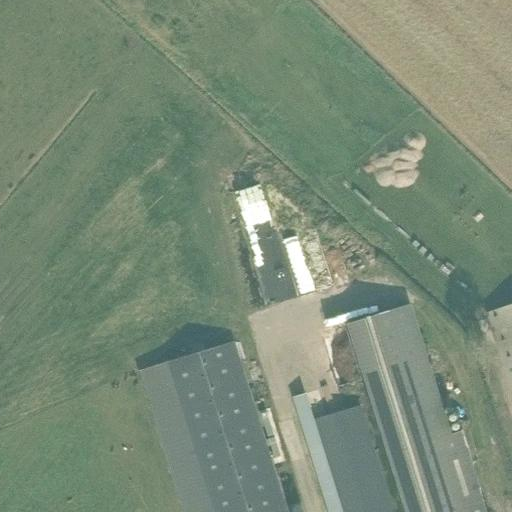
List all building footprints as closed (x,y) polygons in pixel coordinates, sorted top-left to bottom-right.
[(346,326),(403,511),(483,511),(459,433),(449,436),(410,305),(346,326)] [(511,392),(511,305),(487,314),(511,392)] [(286,511),(233,342),(160,365),(138,372),(181,511),(286,511)] [(392,511),(360,406),(310,422),(337,511),(392,511)] [(260,413),(274,456),(281,454),(267,410),(260,413)]
